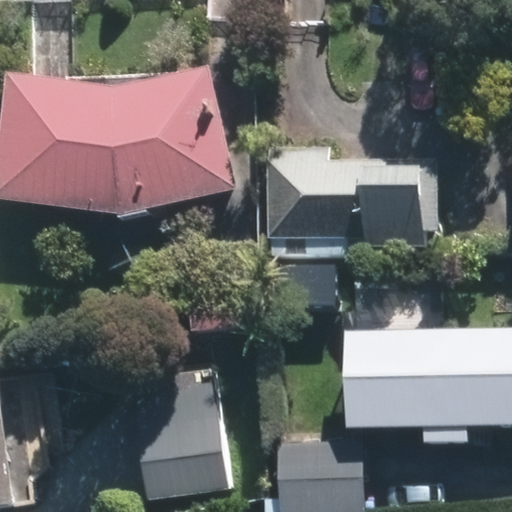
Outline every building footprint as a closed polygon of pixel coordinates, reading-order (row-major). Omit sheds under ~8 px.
[(248,188),(220,66),(130,86),(20,73),(6,197),(130,211),(131,214),(248,188)] [(375,246),(433,246),(432,230),(443,230),(444,160),(337,158),(337,145),(277,144),(277,236),(375,237),(375,246)] [(194,274),(198,329),(267,324),(263,269),(194,274)] [(487,442),(486,424),(511,423),(511,327),(359,332),(361,427),(434,425),(435,443),(487,442)] [(235,486),(218,365),(136,377),(154,498),(235,486)] [(0,504),(22,502),(4,368),(0,368),(0,504)] [(371,511),(369,437),(285,440),(286,511),(371,511)]
